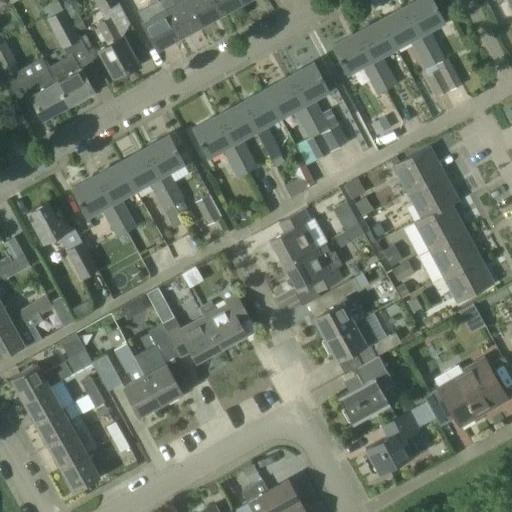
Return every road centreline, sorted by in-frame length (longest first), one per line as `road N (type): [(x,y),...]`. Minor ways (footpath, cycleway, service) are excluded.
road 1 (residential): [(0,185),(49,160),(67,137),(167,84),(186,85),(339,0)]
road 2 (residential): [(291,425),(290,363),(231,239)]
road 3 (residential): [(291,425),(264,430),(115,511)]
